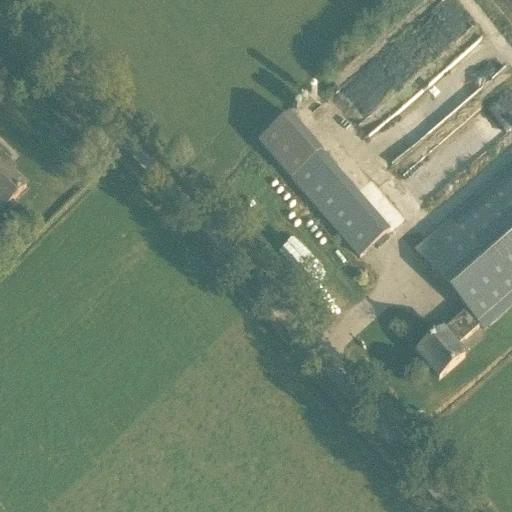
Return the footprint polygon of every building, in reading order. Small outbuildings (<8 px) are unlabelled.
[(385,105),(425,68),(419,61),(429,52),(410,33),(360,79),(385,105)] [(359,260),(374,247),(378,251),(389,241),(385,237),(389,234),(322,156),(289,117),(258,145),(291,182),(359,260)] [(392,162),(400,173),(437,145),(430,135),(392,162)] [(0,213),(1,214),(25,190),(2,166),(6,162),(0,156),(0,213)] [(511,169),(415,254),(466,313),(480,328),(483,332),(511,306),(511,169)] [(455,349),(480,328),(466,313),(442,333),(441,333),(416,355),(438,381),(464,359),(455,349)]
